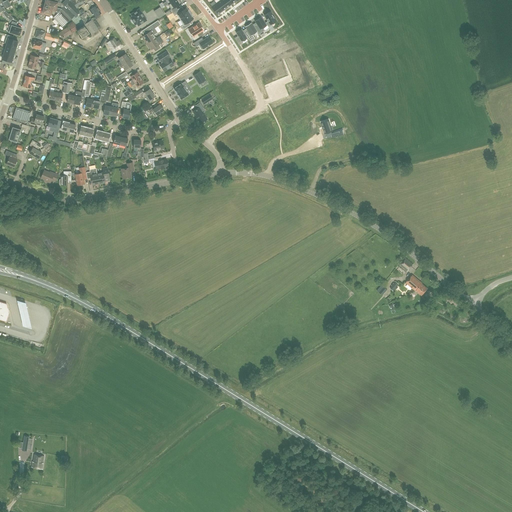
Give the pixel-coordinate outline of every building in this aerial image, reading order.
[(57,10),(56,10),(58,2),(52,0),(45,0),(44,4),(43,3),(41,13),(50,15),(50,14),(53,15),(54,16),(58,11),(57,10)] [(52,0),(58,2),(56,10),(57,10),(58,11),(64,5),(61,2),(63,0),(52,0)] [(78,16),(94,6),(92,4),(93,3),(90,0),(63,0),(61,2),(64,5),(58,11),(54,16),(53,17),(62,27),(71,19),(74,16),(75,18),(78,16)] [(173,0),(167,4),(171,9),(170,10),(172,13),(178,9),(176,6),(181,3),(180,2),(181,1),(180,0),(173,0)] [(220,0),(216,3),(222,11),(227,8),(220,0)] [(216,3),(211,6),(217,15),(222,11),(216,3)] [(0,11),(2,10),(5,16),(11,21),(13,18),(6,12),(3,7),(1,8),(0,5),(0,11)] [(96,5),(94,6),(78,16),(75,18),(74,16),(71,19),(73,21),(67,25),(68,27),(58,33),(62,39),(72,33),(77,30),(82,38),(90,32),(91,34),(100,28),(95,20),(101,16),(99,14),(101,13),(96,5)] [(160,7),(154,11),(159,18),(164,14),(160,7)] [(178,9),(172,13),(174,16),(176,15),(180,20),(191,12),(189,10),(188,10),(186,8),(181,11),(179,8),(178,9)] [(138,25),(146,20),(139,9),(131,14),(132,16),(131,17),(132,18),(131,19),(131,20),(131,21),(132,22),(133,23),(134,23),(135,23),(136,24),(137,24),(138,25)] [(270,11),(264,15),(268,21),(265,22),(268,27),(271,26),(270,24),(276,20),(270,11)] [(191,12),(180,20),(183,25),(181,26),(183,29),(190,25),(188,22),(193,18),(192,16),(193,15),(191,12)] [(258,25),(254,27),(259,34),(265,30),(263,27),(266,25),(261,17),(255,21),(258,25)] [(153,35),(157,32),(155,29),(161,25),(158,20),(145,29),(147,33),(142,36),(144,39),(143,40),(146,44),(155,38),(153,35)] [(17,23),(12,21),(11,25),(9,25),(7,31),(19,35),(22,29),(16,27),(17,23)] [(199,23),(189,29),(193,36),(192,37),(194,40),(199,37),(197,34),(203,30),(199,23)] [(248,29),(244,32),(250,41),(255,38),(253,34),(256,32),(251,23),(246,26),(248,29)] [(238,35),(234,38),(239,45),(243,42),(242,41),(247,38),(241,29),(236,32),(238,35)] [(37,31),(35,37),(40,38),(43,39),(45,33),(43,32),(43,31),(41,31),(41,32),(37,31)] [(204,35),(194,42),(197,47),(200,44),(203,49),(213,42),(209,36),(206,38),(204,35)] [(9,38),(7,43),(16,46),(18,41),(9,38)] [(113,52),(122,46),(119,40),(116,42),(113,38),(106,42),(113,52)] [(159,44),(155,38),(146,44),(149,48),(149,47),(151,49),(155,47),(156,47),(157,50),(163,46),(161,43),(159,44)] [(33,44),(32,45),(33,46),(33,47),(36,48),(40,50),(40,48),(43,49),(45,43),(34,40),(34,43),(33,44)] [(162,63),(160,65),(164,71),(174,65),(169,58),(169,59),(167,56),(169,55),(166,51),(158,57),(162,63)] [(3,59),(2,62),(7,64),(8,61),(11,62),(13,56),(4,54),(2,59),(3,59)] [(114,54),(107,59),(104,60),(106,64),(116,57),(114,54)] [(118,58),(120,61),(117,63),(119,65),(128,59),(125,54),(118,58)] [(31,55),(29,61),(37,63),(39,57),(31,55)] [(299,61),(297,55),(286,60),(288,66),(300,61),(299,61)] [(220,67),(227,63),(222,56),(219,58),(218,58),(215,60),(212,62),(216,68),(213,70),(216,74),(222,71),(220,67)] [(132,65),(128,59),(119,65),(120,68),(123,66),(125,69),(132,65)] [(29,61),(28,67),(36,69),(37,63),(29,61)] [(301,67),(299,64),(301,63),(300,61),(288,66),(290,71),(301,67)] [(303,72),(301,67),(290,71),(292,77),(303,72)] [(282,68),(277,70),(281,79),(286,77),(282,68)] [(234,76),(231,70),(223,75),(221,72),(215,76),(217,79),(219,78),(222,83),(234,76)] [(281,79),(277,70),(272,72),(275,81),(281,79)] [(205,80),(200,71),(194,75),(199,84),(205,80)] [(116,78),(118,81),(128,75),(126,72),(116,78)] [(130,76),(132,79),(126,83),(125,82),(123,83),(125,87),(127,85),(140,77),(137,72),(130,76)] [(275,81),(272,72),(266,75),(270,83),(275,81)] [(270,83),(266,75),(261,77),(265,86),(270,83)] [(237,81),(234,76),(235,76),(234,76),(222,83),(225,89),(223,90),(225,93),(232,89),(230,86),(237,81)] [(143,82),(140,77),(127,85),(129,87),(135,84),(137,87),(143,82)] [(73,103),(79,105),(81,97),(81,96),(84,97),(87,80),(84,80),(82,93),(75,92),(75,96),(73,103)] [(189,94),(183,86),(187,84),(185,81),(182,84),(181,83),(174,88),(181,99),(189,94)] [(106,86),(105,90),(103,100),(106,101),(107,98),(109,98),(111,86),(106,86)] [(123,94),(125,98),(132,93),(128,87),(125,89),(126,92),(123,94)] [(55,100),(57,89),(54,88),(53,92),(50,91),(48,98),(55,100)] [(149,89),(143,93),(141,89),(134,94),(134,93),(133,94),(128,97),(131,101),(136,97),(136,98),(141,95),(142,97),(145,96),(149,102),(153,100),(152,98),(154,96),(149,89)] [(245,95),(242,89),(236,93),(234,90),(228,94),(230,97),(232,96),(235,101),(234,101),(245,95)] [(248,101),(245,95),(234,101),(237,106),(234,108),(236,113),(240,111),(245,108),(243,104),(248,101)] [(92,107),(93,100),(94,96),(91,96),(90,99),(87,98),(85,106),(92,107)] [(131,105),(129,103),(122,102),(121,108),(124,108),(122,117),(128,118),(130,110),(131,105)] [(160,104),(153,109),(151,106),(147,109),(148,112),(149,111),(150,111),(150,112),(151,114),(154,112),(156,115),(163,110),(160,104)] [(207,119),(202,111),(203,110),(201,106),(196,109),(196,110),(193,112),(195,116),(198,120),(200,123),(203,121),(204,121),(207,119)] [(20,121),(23,109),(16,107),(12,119),(16,120),(16,121),(19,123),(20,121)] [(31,112),(23,109),(20,121),(27,123),(26,125),(28,125),(29,122),(27,122),(31,112)] [(36,125),(36,124),(40,126),(41,125),(43,116),(36,114),(35,119),(31,118),(30,123),(36,125)] [(57,133),(59,127),(56,126),(57,120),(50,118),(48,126),(50,126),(49,131),(57,133)] [(332,131),(329,119),(321,122),(323,127),(322,127),(323,129),(325,133),(332,131)] [(75,125),(70,123),(68,131),(67,133),(69,134),(70,132),(73,132),(75,125)] [(85,135),(87,128),(81,126),(79,134),(85,135)] [(17,142),(21,130),(12,127),(8,139),(17,142)] [(93,130),(87,128),(85,135),(91,137),(93,130)] [(102,140),(104,132),(98,131),(96,138),(102,140)] [(110,134),(104,132),(102,140),(108,142),(110,134)] [(119,148),(121,137),(115,135),(113,143),(117,144),(116,147),(119,148)] [(128,139),(121,137),(119,148),(120,145),(126,146),(128,139)] [(38,158),(41,152),(38,150),(39,147),(36,145),(37,143),(32,140),(29,145),(33,147),(29,153),(38,158)] [(140,149),(140,148),(141,140),(134,140),(133,148),(138,148),(137,151),(140,152),(140,155),(137,155),(137,160),(143,160),(144,149),(140,149)] [(154,151),(164,149),(162,141),(152,143),(154,151)] [(89,153),(91,145),(87,144),(86,148),(82,147),(81,151),(85,152),(89,153)] [(13,167),(17,159),(12,157),(13,154),(6,150),(4,154),(9,156),(6,164),(13,167)] [(168,163),(167,163),(166,159),(160,160),(160,156),(148,159),(149,163),(155,162),(155,164),(156,169),(158,168),(158,170),(159,170),(158,169),(161,168),(161,170),(164,169),(164,167),(167,167),(168,168),(168,166),(169,166),(168,163)] [(130,171),(134,170),(132,163),(127,164),(128,168),(121,169),(123,179),(131,177),(130,171)] [(87,178),(86,172),(85,167),(79,168),(80,173),(75,174),(77,185),(84,184),(83,178),(87,178)] [(99,184),(96,168),(89,169),(90,172),(86,172),(87,178),(87,179),(91,178),(92,185),(99,184)] [(108,168),(106,169),(102,169),(103,172),(97,173),(96,168),(99,184),(105,182),(104,178),(109,177),(108,168)] [(55,181),(58,175),(49,172),(49,173),(44,170),(40,178),(47,180),(46,181),(50,183),(51,180),(55,181)] [(67,180),(71,180),(71,171),(63,171),(63,176),(61,176),(61,179),(59,179),(59,184),(60,184),(60,185),(67,185),(67,180)] [(405,257),(399,265),(407,271),(413,264),(405,257)] [(422,283),(412,275),(406,283),(416,291),(416,290),(422,295),(428,289),(422,284),(422,283)] [(392,286),(390,288),(393,290),(395,288),(396,289),(397,287),(397,286),(399,284),(396,281),(394,284),(393,283),(391,285),(392,286)] [(16,300),(22,325),(31,328),(25,303),(16,300)] [(8,313),(6,304),(1,302),(0,305),(0,318),(6,321),(8,313)] [(18,442),(19,451),(27,451),(27,441),(18,442)] [(42,463),(44,456),(34,454),(33,462),(32,462),(31,467),(42,469),(43,463),(42,463)]
